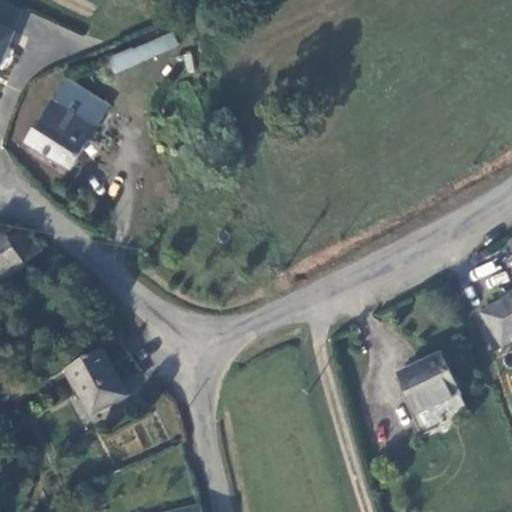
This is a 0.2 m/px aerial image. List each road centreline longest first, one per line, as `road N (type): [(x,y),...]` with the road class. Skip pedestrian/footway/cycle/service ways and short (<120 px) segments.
road 1 (unclassified): [(198,356),(511,194)]
road 2 (unclassified): [(198,356),(42,206),(0,199)]
road 3 (unclassified): [(222,511),(200,428),(198,356)]
